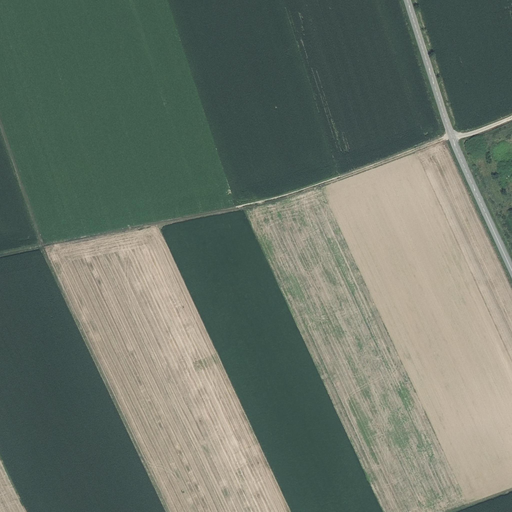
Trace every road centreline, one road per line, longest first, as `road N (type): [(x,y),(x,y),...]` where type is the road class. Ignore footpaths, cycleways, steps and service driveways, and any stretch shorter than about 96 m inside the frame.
road 1 (track): [(511,117),(285,196),(0,255)]
road 2 (track): [(168,511),(50,264),(0,120)]
road 3 (tertiary): [(511,270),(445,121),(407,0)]
